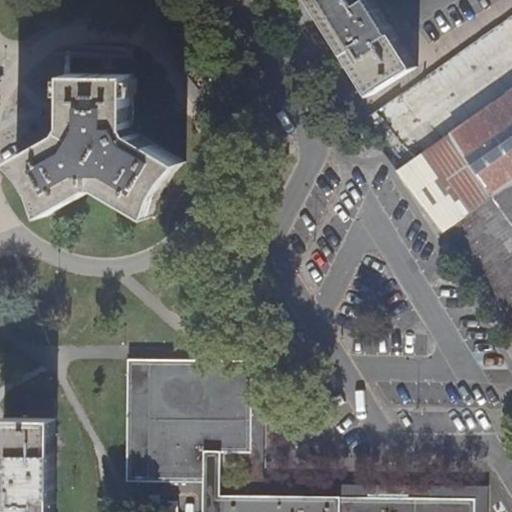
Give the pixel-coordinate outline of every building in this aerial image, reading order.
[(315,0),(330,23),(335,20),(322,0),(315,0)] [(330,23),(360,72),(366,69),(380,91),(419,67),(377,0),(322,0),(335,20),(330,23)] [(366,69),(360,72),(375,95),(380,91),(366,69)] [(134,76),(69,74),(69,117),(68,127),(64,133),(15,163),(17,164),(20,162),(51,214),(47,216),(48,218),(96,190),(106,190),(149,216),(152,218),(153,217),(150,215),(180,163),(184,164),(184,163),(137,135),(135,132),(132,128),(134,76)] [(511,89),(453,131),(496,196),(511,184),(511,89)] [(453,131),(397,171),(430,214),(445,232),(496,196),(453,131)] [(511,184),(496,196),(445,232),(500,304),(511,318),(511,184)] [(128,483),(205,483),(219,484),(221,485),(222,455),(252,455),(252,362),(130,362),(128,483)] [(12,511),(64,511),(66,421),(14,421),(13,491),(12,511)] [(205,498),(222,498),(221,485),(219,484),(205,483),(205,498)] [(222,498),(205,498),(204,511),(476,511),(477,499),(251,498),(222,498)]
